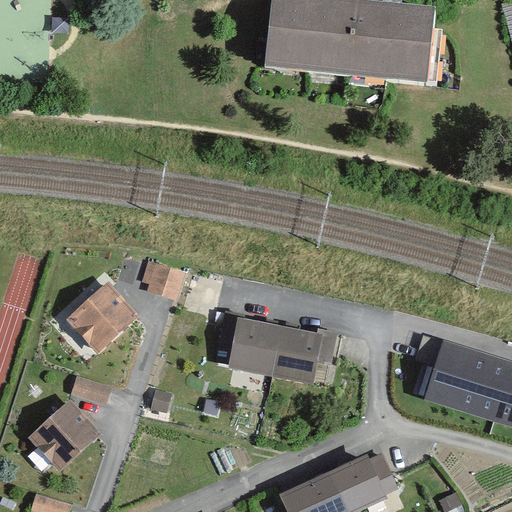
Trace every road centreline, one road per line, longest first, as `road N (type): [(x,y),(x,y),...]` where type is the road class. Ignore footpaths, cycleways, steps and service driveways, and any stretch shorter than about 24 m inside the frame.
road 1 (residential): [(511,455),(422,432),(380,433),(208,511)]
road 2 (residential): [(158,320),(96,511)]
